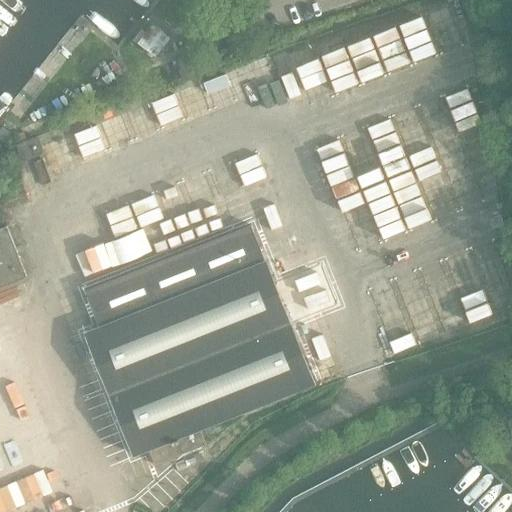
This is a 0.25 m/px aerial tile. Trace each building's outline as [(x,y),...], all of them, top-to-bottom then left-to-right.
[(152,24),(137,44),(155,58),(170,38),(152,24)] [(23,142),(16,144),(16,145),(23,161),(45,153),(38,136),(23,142)] [(434,333),(511,315),(492,232),(487,233),(474,225),(478,245),(481,258),(476,268),(489,275),(481,288),(471,282),(446,288),(440,265),(434,275),(424,278),(417,274),(411,284),(406,286),(409,297),(422,305),(428,304),(430,313),(438,300),(443,323),(430,315),(434,333)] [(313,384),(312,380),(343,367),(297,250),(266,263),(251,226),(86,291),(101,329),(85,334),(133,456),(149,449),(155,465),(206,445),(200,429),(313,384)] [(0,287),(26,277),(6,228),(0,230),(0,287)]
